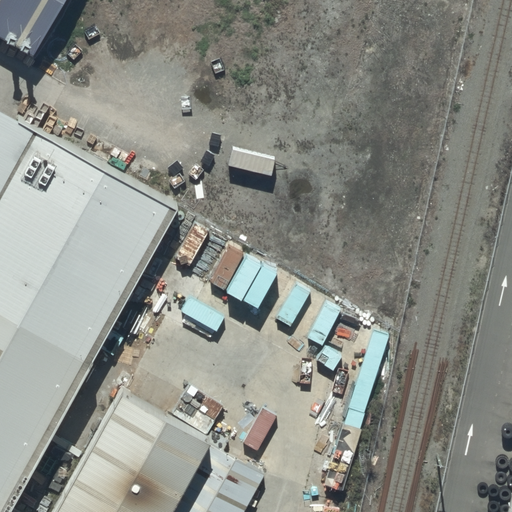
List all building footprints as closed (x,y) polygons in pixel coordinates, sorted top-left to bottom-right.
[(66,0),(0,0),(0,39),(34,58),(66,0)] [(0,103),(0,186),(36,123),(0,103)] [(0,511),(12,511),(175,204),(36,123),(0,186),(0,511)] [(206,280),(154,252),(127,302),(180,330),(206,280)] [(511,511),(511,355),(476,511),(511,511)] [(160,511),(206,436),(120,385),(49,511),(160,511)] [(245,511),(269,472),(206,436),(162,511),(245,511)]
